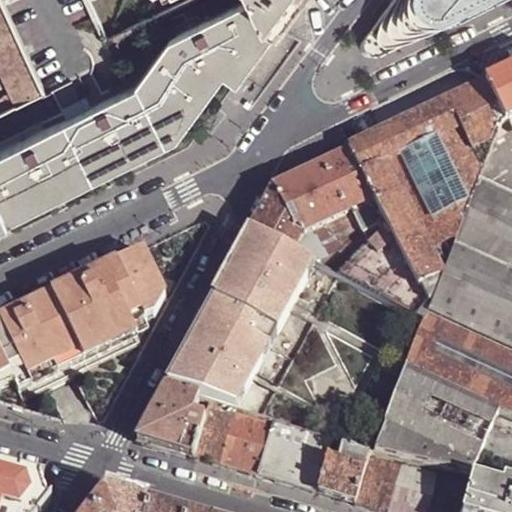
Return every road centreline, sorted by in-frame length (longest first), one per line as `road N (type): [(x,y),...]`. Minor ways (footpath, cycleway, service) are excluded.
road 1 (residential): [(270,148),(98,465)]
road 2 (residential): [(0,283),(270,148)]
road 3 (residential): [(270,148),(511,28)]
road 4 (residential): [(364,0),(313,67),(270,148)]
road 5 (residential): [(98,465),(260,511)]
